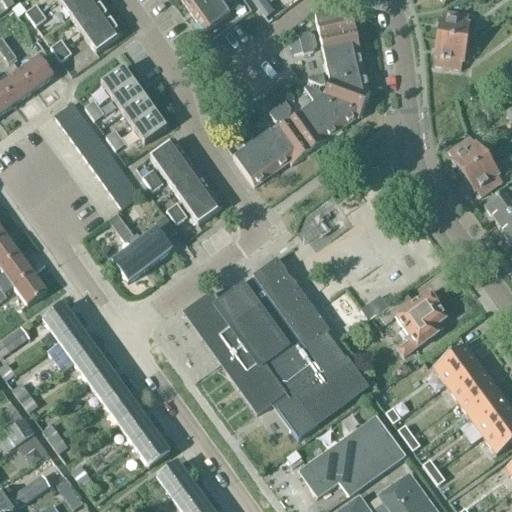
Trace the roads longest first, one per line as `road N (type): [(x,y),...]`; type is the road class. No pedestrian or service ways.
road 1 (residential): [(123,340),(261,232),(194,145),(171,67),(122,0)]
road 2 (residential): [(511,314),(421,168),(401,29),(388,0)]
road 3 (residential): [(241,511),(123,340)]
road 4 (residential): [(123,340),(3,178)]
road 5 (residential): [(222,77),(316,0)]
